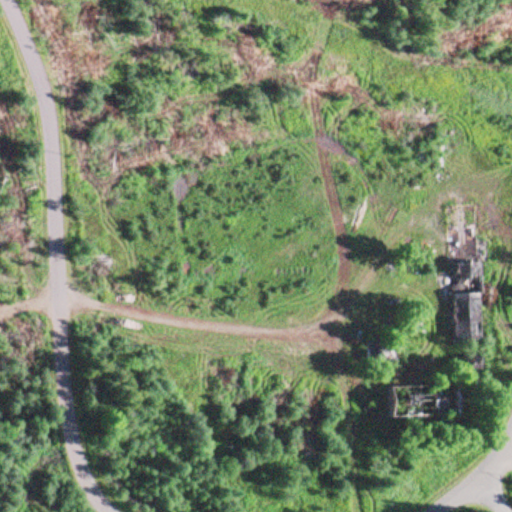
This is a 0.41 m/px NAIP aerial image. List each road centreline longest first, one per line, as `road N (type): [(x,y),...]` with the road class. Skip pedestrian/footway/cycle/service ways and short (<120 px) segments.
road 1 (residential): [(106,511),(83,480),(69,423),(46,104),(2,0)]
road 2 (residential): [(435,511),(482,468),(511,416)]
